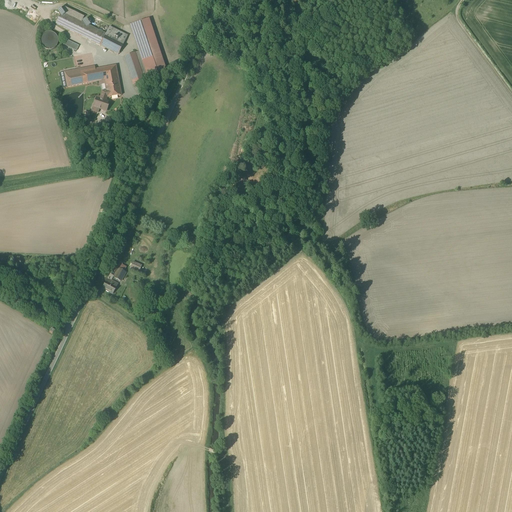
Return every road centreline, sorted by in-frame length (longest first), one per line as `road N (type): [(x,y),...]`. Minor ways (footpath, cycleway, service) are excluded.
road 1 (unclassified): [(217,0),(68,326)]
road 2 (unclassified): [(68,326),(0,474)]
